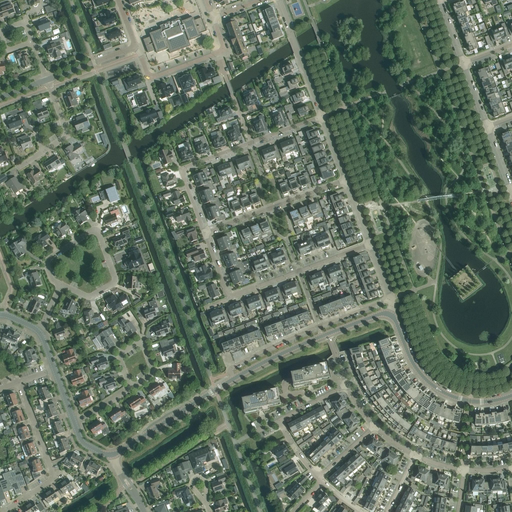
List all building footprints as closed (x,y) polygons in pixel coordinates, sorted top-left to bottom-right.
[(454,11),(464,8),(466,7),(464,1),(453,5),(454,8),(453,8),(454,11)] [(0,13),(3,13),(4,16),(14,12),(12,6),(11,5),(10,4),(9,3),(7,4),(7,5),(7,7),(2,9),(1,7),(0,7),(0,13)] [(264,18),(275,14),(273,9),(273,8),(270,9),(269,6),(258,10),(259,14),(262,13),(264,18)] [(464,8),(454,11),(456,14),(457,14),(457,16),(466,13),(468,12),(466,7),(464,8)] [(104,14),(105,17),(102,18),(103,20),(102,20),(104,25),(105,25),(105,26),(110,25),(110,26),(113,25),(113,23),(117,22),(114,15),(111,16),(109,11),(104,14)] [(457,18),(458,21),(468,18),(468,17),(466,13),(457,16),(458,18),(457,18)] [(275,14),(264,18),(266,24),(277,20),(277,19),(275,14)] [(461,26),(470,22),(472,22),(470,17),(468,17),(468,18),(458,21),(459,24),(460,24),(461,26)] [(157,54),(169,49),(170,54),(191,46),(189,42),(201,37),(199,34),(207,31),(202,18),(194,21),(193,18),(182,22),(180,19),(160,26),(161,30),(150,34),(151,37),(143,40),(148,53),(156,51),(157,54)] [(47,19),(42,21),(43,23),(39,25),(40,27),(39,27),(40,32),(45,30),(45,31),(46,31),(47,33),(52,31),(50,26),(51,26),(49,21),(48,22),(47,19)] [(227,25),(229,31),(238,27),(236,22),(235,22),(234,19),(228,21),(229,25),(227,25)] [(268,30),(279,25),(277,20),(266,24),(268,30)] [(462,31),(471,28),(474,27),(472,22),(470,22),(461,26),(462,28),(461,28),(462,31)] [(500,36),(501,39),(501,40),(505,39),(504,38),(506,37),(509,35),(505,23),(501,25),(502,28),(497,29),(500,36)] [(279,25),(268,30),(270,35),(281,31),(279,25)] [(231,36),(240,32),(238,27),(229,31),(231,36)] [(471,28),(462,31),(463,34),(464,34),(465,36),(473,33),(476,32),(474,27),(471,28)] [(501,40),(501,39),(500,36),(497,29),(492,31),(491,28),(488,30),(492,42),(495,41),(497,40),(498,42),(501,40)] [(122,37),(120,30),(108,35),(111,41),(115,40),(116,41),(119,40),(118,39),(122,37)] [(281,31),(270,35),(272,41),(284,37),(283,36),(284,36),(282,31),(281,31)] [(232,41),(242,37),(240,32),(231,36),(231,37),(230,37),(232,41)] [(466,41),(475,38),(473,33),(465,36),(466,38),(465,38),(466,41)] [(242,37),(232,41),(233,45),(234,45),(234,46),(244,42),(242,37)] [(469,46),(477,43),(475,38),(466,41),(467,44),(468,44),(469,46)] [(63,44),(61,39),(52,42),(53,45),(47,47),(50,55),(53,53),(55,59),(61,56),(59,51),(62,50),(60,45),(63,44)] [(234,46),(236,51),(246,48),(244,42),(234,46)] [(477,43),(469,46),(469,48),(470,52),(474,51),(473,50),(479,48),(477,43)] [(248,53),(246,48),(236,51),(238,56),(240,56),(242,59),(248,56),(247,53),(248,53)] [(22,54),(16,56),(17,60),(20,59),(24,69),(31,66),(27,56),(23,57),(22,54)] [(511,69),(508,58),(504,59),(505,61),(503,61),(503,62),(500,63),(505,75),(508,74),(507,71),(511,69)] [(292,73),(291,71),(294,70),(292,65),(286,68),(282,69),(284,73),(282,73),(283,77),(290,74),(290,75),(291,75),(292,75),(292,74),(292,73)] [(479,77),(489,73),(491,72),(489,67),(478,71),(479,73),(478,74),(479,77)] [(206,69),(198,72),(203,83),(211,80),(210,78),(215,75),(213,69),(207,71),(206,69)] [(482,82),(491,78),(493,77),(491,72),(489,73),(479,77),(480,80),(481,79),(482,82)] [(128,85),(125,86),(128,92),(138,88),(137,85),(141,83),(138,75),(132,78),(131,77),(128,78),(129,79),(126,80),(128,85)] [(181,84),(179,84),(180,88),(182,87),(184,91),(195,87),(194,85),(196,84),(194,81),(193,82),(190,76),(187,77),(186,76),(186,77),(184,78),(184,77),(183,77),(183,78),(179,80),(181,84)] [(491,78),(482,82),(483,84),(482,84),(483,87),(495,83),(493,77),(491,78)] [(298,87),(297,87),(297,84),(299,84),(297,79),(291,81),(287,83),(289,87),(287,87),(288,91),(295,88),(295,89),(296,89),(297,89),(297,88),(298,88),(298,87)] [(264,97),(266,96),(267,100),(273,97),(272,96),(276,94),(271,81),(267,82),(268,86),(263,88),(265,93),(262,94),(264,97)] [(486,92),(495,88),(497,88),(495,83),(483,87),(484,90),(485,90),(486,92)] [(159,86),(157,87),(159,91),(158,93),(159,95),(161,95),(162,99),(170,97),(169,95),(174,93),(172,86),(168,88),(167,89),(165,84),(163,85),(162,84),(160,85),(159,86)] [(280,93),(279,93),(281,98),(288,95),(287,90),(286,88),(279,90),(280,93)] [(487,97),(496,94),(499,93),(497,88),(495,88),(486,92),(487,94),(486,94),(487,97)] [(246,100),(243,101),(245,104),(247,103),(248,107),(254,104),(254,103),(257,102),(253,90),(249,91),(249,93),(244,95),(246,100)] [(65,99),(69,108),(75,106),(73,100),(76,99),(74,92),(68,95),(69,98),(65,99)] [(133,94),(127,96),(128,99),(133,97),(136,106),(139,105),(139,107),(147,104),(145,98),(146,97),(145,92),(134,96),(133,94)] [(294,104),(300,102),(300,103),(301,103),(302,103),(302,102),(303,102),(303,101),(302,98),(304,97),(302,93),(296,95),(290,98),(291,101),(292,101),(294,104)] [(490,102),(499,98),(500,98),(499,93),(496,94),(487,97),(488,100),(489,100),(490,102)] [(172,107),(182,104),(180,97),(170,101),(172,107)] [(491,107),(500,104),(502,103),(500,98),(499,98),(490,102),(490,104),(489,104),(491,107)] [(493,112),(503,108),(504,108),(502,103),(500,104),(491,107),(492,110),(493,110),(493,112)] [(34,106),(36,112),(37,112),(39,119),(49,115),(46,108),(43,109),(41,104),(34,106)] [(308,115),(308,114),(307,112),(309,111),(308,107),(302,109),(298,110),(299,114),(298,115),(299,118),(305,116),(306,116),(306,117),(307,117),(307,116),(308,116),(308,115)] [(216,119),(218,123),(231,118),(230,115),(232,114),(229,108),(226,109),(222,110),(223,111),(218,113),(220,118),(216,119)] [(273,115),(275,119),(272,120),(274,124),(276,123),(277,126),(283,124),(282,122),(286,121),(281,108),(277,110),(278,112),(273,115)] [(503,108),(493,112),(494,114),(493,114),(495,118),(498,117),(498,116),(506,113),(504,108),(503,108)] [(146,114),(140,116),(141,118),(139,119),(141,124),(142,123),(143,124),(148,122),(149,125),(154,123),(153,120),(158,118),(155,110),(150,112),(150,111),(145,112),(146,114)] [(24,120),(22,114),(19,115),(19,117),(14,119),(14,117),(12,116),(8,118),(8,119),(8,121),(7,121),(11,130),(23,125),(21,121),(24,120)] [(84,115),(77,118),(78,121),(78,122),(74,123),(77,130),(88,126),(85,119),(84,115)] [(256,127),(253,127),(255,131),(257,130),(258,133),(264,131),(264,130),(267,128),(262,115),(258,117),(259,119),(254,122),(256,127)] [(228,131),(230,136),(229,136),(230,140),(231,140),(233,143),(239,141),(238,139),(242,138),(237,125),(233,126),(234,129),(228,131)] [(307,136),(309,139),(309,140),(316,137),(319,136),(317,132),(315,133),(314,130),(304,133),(306,137),(307,136)] [(212,137),(214,142),(213,143),(214,146),(215,146),(216,149),(222,147),(222,145),(225,144),(220,131),(216,133),(217,135),(212,137)] [(502,137),(503,140),(511,137),(511,135),(510,132),(502,135),(503,137),(502,137)] [(23,150),(33,146),(30,138),(28,139),(26,135),(17,139),(20,147),(23,148),(23,150)] [(201,141),(195,143),(197,148),(196,149),(198,152),(199,152),(200,155),(206,153),(205,151),(209,150),(204,137),(200,138),(201,141)] [(309,140),(309,139),(307,140),(308,143),(310,143),(311,146),(319,144),(321,143),(320,138),(317,139),(316,137),(309,140)] [(506,145),(511,142),(511,137),(503,140),(504,143),(505,143),(506,145)] [(286,141),(288,148),(290,153),(295,151),(296,153),(299,152),(295,140),(292,141),(292,140),(290,141),(289,140),(286,141)] [(290,153),(288,148),(286,141),(282,142),(283,144),(281,145),(278,146),(282,158),(286,157),(285,155),(290,153)] [(182,158),(183,161),(189,159),(189,158),(193,156),(187,143),(183,144),(185,148),(179,150),(181,155),(180,155),(181,158),(182,158)] [(74,148),(72,146),(66,150),(68,153),(67,154),(71,161),(79,156),(78,155),(84,151),(79,144),(74,148)] [(319,144),(311,146),(310,147),(311,150),(312,150),(314,153),(321,150),(324,150),(322,145),(320,146),(319,144)] [(267,148),(270,155),(272,160),(277,158),(277,160),(281,159),(276,146),(274,148),(273,147),(271,148),(271,147),(267,148)] [(272,160),(270,155),(267,148),(264,149),(264,151),(262,151),(262,152),(260,153),(264,165),(268,164),(267,162),(272,160)] [(171,152),(168,153),(167,149),(158,153),(160,158),(159,158),(161,161),(162,161),(164,166),(172,163),(171,159),(173,158),(171,152)] [(324,157),(326,156),(325,152),(322,153),(321,150),(314,153),(312,153),(313,157),(315,156),(316,160),(324,157)] [(44,164),(49,171),(54,168),(55,169),(62,165),(59,162),(56,156),(44,164)] [(241,158),(242,159),(245,169),(250,167),(251,170),(255,168),(250,156),(247,157),(245,158),(245,156),(241,158)] [(326,164),(329,163),(327,159),(325,160),(324,157),(316,160),(315,160),(316,164),(317,163),(319,166),(319,167),(326,164)] [(245,169),(242,159),(241,158),(238,159),(238,160),(236,161),(236,162),(233,163),(238,175),(241,173),(240,170),(245,169)] [(223,165),(225,170),(227,175),(232,174),(233,177),(236,175),(232,163),(229,164),(227,165),(226,163),(223,165)] [(329,171),(331,170),(330,165),(327,166),(326,164),(319,167),(319,166),(317,167),(318,170),(320,170),(321,173),(329,171)] [(227,175),(225,170),(223,165),(219,166),(220,167),(218,168),(215,169),(220,182),(223,180),(222,177),(227,175)] [(195,182),(206,178),(207,178),(206,174),(208,173),(207,168),(200,171),(201,174),(197,175),(193,177),(195,182)] [(33,171),(27,175),(29,178),(28,179),(30,182),(31,181),(33,184),(39,180),(38,178),(42,175),(39,170),(34,173),(33,171)] [(321,173),(320,174),(321,177),(322,177),(324,180),(328,179),(334,177),(332,172),(330,173),(329,171),(321,173)] [(292,190),(293,192),(297,190),(296,188),(299,188),(298,187),(301,186),(298,176),(297,176),(296,174),(291,176),(289,172),(286,173),(287,177),(288,180),(292,190)] [(301,186),(302,188),(306,187),(306,185),(308,184),(311,183),(307,173),(301,175),(300,172),(297,174),(296,174),(297,176),(298,176),(301,186)] [(0,183),(1,184),(8,179),(5,174),(0,177),(0,183)] [(163,180),(166,188),(170,186),(170,187),(171,187),(173,186),(174,185),(178,183),(175,175),(169,177),(168,174),(162,176),(163,180)] [(15,178),(6,183),(8,187),(10,186),(15,194),(24,188),(21,183),(19,184),(15,178)] [(206,178),(195,182),(196,183),(195,183),(197,188),(201,186),(205,185),(206,188),(213,185),(211,181),(207,182),(206,178)] [(292,190),(288,180),(283,182),(282,179),(278,181),(279,185),(280,185),(281,190),(283,195),(288,193),(287,192),(289,191),(292,190)] [(202,198),(202,199),(212,195),(213,195),(212,191),(215,190),(213,185),(206,188),(207,191),(203,192),(200,193),(201,198),(202,198)] [(111,203),(120,200),(115,187),(102,192),(105,201),(109,199),(111,203)] [(246,195),(250,205),(253,204),(253,205),(255,204),(256,206),(260,204),(258,198),(256,194),(255,189),(251,191),(252,193),(246,195)] [(182,195),(180,196),(178,191),(172,194),(174,198),(173,199),(175,205),(185,202),(182,195)] [(237,199),(241,209),(243,208),(244,208),(246,207),(246,209),(251,207),(250,205),(246,195),(245,193),(242,194),(243,197),(237,199)] [(331,204),(343,200),(341,196),(339,197),(338,194),(328,197),(330,201),(331,200),(333,203),(331,204)] [(212,201),(213,204),(219,202),(218,197),(214,199),(212,195),(213,195),(212,195),(202,199),(204,204),(207,203),(212,201)] [(227,203),(231,212),(234,211),(234,212),(237,211),(237,212),(242,211),(241,209),(237,199),(236,196),(232,198),(233,200),(227,203)] [(331,204),(332,207),(331,208),(333,211),(334,211),(345,207),(344,202),(341,203),(340,201),(343,200),(331,204)] [(219,202),(213,204),(214,207),(209,209),(206,210),(208,215),(208,216),(220,211),(218,207),(221,206),(219,202)] [(309,207),(314,220),(317,218),(316,216),(322,213),(319,204),(316,205),(315,204),(313,205),(313,203),(308,205),(309,207)] [(300,211),(305,223),(308,222),(307,219),(313,217),(314,220),(309,207),(306,208),(304,209),(303,207),(299,209),(300,211)] [(345,207),(334,211),(335,214),(336,214),(338,217),(336,217),(336,218),(348,213),(346,209),(344,210),(343,208),(345,207)] [(84,216),(87,214),(84,209),(80,211),(80,210),(73,214),(76,218),(75,219),(77,221),(78,221),(80,225),(87,221),(84,216)] [(118,225),(117,222),(118,221),(116,217),(120,215),(118,210),(110,213),(111,216),(105,218),(108,225),(111,224),(112,227),(118,225)] [(179,213),(175,215),(178,222),(182,221),(186,220),(187,222),(191,221),(190,218),(190,217),(188,210),(183,212),(183,211),(179,212),(179,213)] [(304,223),(305,223),(300,211),(297,212),(297,211),(295,212),(294,210),(290,212),(292,218),(293,222),(295,227),(299,225),(298,223),(303,221),(304,223)] [(220,211),(208,216),(210,221),(214,220),(213,220),(218,218),(219,221),(226,219),(224,214),(221,215),(220,211)] [(348,213),(336,218),(337,221),(339,220),(340,224),(339,224),(350,220),(349,216),(346,217),(345,214),(348,214),(348,213)] [(350,220),(339,224),(340,228),(341,227),(343,230),(341,231),(353,227),(351,223),(349,224),(348,221),(350,220)] [(258,226),(262,236),(267,234),(268,237),(272,235),(270,231),(269,226),(267,221),(262,222),(263,224),(260,225),(261,225),(258,226)] [(64,231),(68,228),(65,223),(61,225),(55,229),(60,238),(66,234),(64,231)] [(249,230),(252,240),(258,238),(259,240),(263,239),(262,236),(258,226),(257,224),(253,226),(253,228),(251,228),(251,229),(249,230)] [(344,238),(355,234),(354,229),(351,230),(350,228),(353,227),(341,231),(342,234),(344,234),(345,237),(344,238)] [(186,232),(188,238),(189,238),(191,242),(197,240),(195,236),(197,235),(195,228),(186,232)] [(239,233),(243,243),(249,241),(250,244),(253,242),(252,240),(249,230),(248,228),(243,229),(244,231),(242,232),(239,233)] [(128,243),(127,240),(130,238),(131,237),(129,233),(130,232),(128,229),(122,231),(123,235),(123,236),(113,240),(116,247),(120,246),(121,247),(124,246),(123,244),(128,243)] [(321,237),(325,247),(329,246),(328,245),(330,244),(333,243),(329,230),(325,232),(326,235),(321,237)] [(219,246),(226,244),(230,242),(229,238),(232,237),(231,232),(224,234),(225,238),(221,239),(217,241),(219,246)] [(45,241),(49,238),(46,233),(41,235),(34,239),(41,249),(47,245),(45,241)] [(335,234),(332,235),(337,248),(341,247),(338,240),(337,240),(336,238),(335,234)] [(355,234),(344,238),(345,241),(346,240),(348,244),(352,243),(358,241),(356,236),(354,237),(353,235),(355,234)] [(325,247),(321,237),(316,238),(315,235),(312,237),(316,249),(319,248),(321,247),(322,249),(325,247)] [(24,255),(26,253),(21,247),(26,243),(23,237),(17,241),(18,242),(10,247),(18,258),(23,255),(23,256),(24,255)] [(308,242),(303,243),(307,254),(311,253),(310,252),(312,251),(312,250),(315,249),(310,237),(307,239),(308,242)] [(226,244),(219,246),(220,246),(220,247),(221,252),(225,250),(229,249),(230,252),(237,249),(235,245),(231,246),(230,242),(226,244)] [(307,254),(303,243),(298,245),(297,242),(294,244),(298,256),(301,255),(303,254),(304,256),(307,254)] [(276,252),(281,264),(284,263),(284,261),(286,261),(286,260),(289,259),(284,247),(281,248),(281,250),(276,252)] [(127,267),(128,268),(129,267),(129,268),(133,266),(134,267),(135,268),(138,266),(139,266),(143,264),(140,255),(137,249),(128,252),(130,258),(126,260),(127,262),(126,262),(125,263),(125,264),(125,265),(125,266),(126,267),(127,267)] [(186,252),(188,258),(194,256),(196,262),(206,258),(203,250),(196,253),(195,249),(186,252)] [(226,263),(227,262),(236,259),(238,259),(236,255),(239,254),(237,249),(230,252),(231,255),(227,256),(224,257),(225,262),(226,262),(226,263)] [(281,264),(276,252),(271,254),(271,252),(267,253),(272,266),(275,264),(275,265),(277,264),(277,265),(281,264)] [(258,259),(263,271),(266,270),(266,268),(268,267),(270,266),(266,254),(262,255),(263,257),(258,259)] [(354,266),(355,266),(366,262),(364,258),(362,259),(361,256),(352,259),(353,263),(355,262),(356,266),(354,266)] [(236,265),(237,268),(243,266),(242,261),(238,263),(236,259),(227,262),(226,263),(228,268),(231,267),(236,265)] [(263,271),(258,259),(253,261),(253,259),(249,260),(254,272),(257,271),(257,272),(259,271),(259,272),(263,271)] [(366,262),(355,266),(354,266),(356,270),(357,269),(358,272),(357,273),(368,269),(367,265),(364,266),(364,263),(366,262)] [(333,267),(337,278),(342,276),(343,279),(346,278),(342,266),(339,267),(339,266),(337,267),(336,265),(333,267)] [(200,282),(201,281),(202,282),(204,281),(205,280),(213,277),(210,269),(206,271),(206,269),(207,269),(205,266),(199,268),(201,273),(197,274),(200,282)] [(232,279),(232,280),(243,276),(241,272),(245,270),(243,266),(237,268),(238,271),(233,273),(230,274),(232,279)] [(337,278),(333,267),(329,268),(330,269),(328,270),(328,271),(325,272),(329,284),(333,283),(332,280),(337,278)] [(368,269),(357,273),(358,276),(360,276),(361,279),(359,280),(371,276),(369,271),(367,272),(366,270),(369,269),(368,269)] [(29,276),(33,288),(41,285),(37,273),(33,274),(31,271),(24,274),(26,277),(29,276)] [(314,274),(319,285),(324,283),(325,286),(328,284),(324,273),(321,274),(321,273),(318,274),(318,272),(314,274)] [(319,285),(314,274),(311,275),(311,276),(309,277),(310,278),(307,279),(311,291),(315,289),(314,286),(319,285)] [(243,276),(232,280),(234,285),(237,284),(242,282),(243,285),(250,283),(248,278),(245,279),(244,275),(243,276)] [(362,287),(363,286),(373,282),(372,278),(369,279),(369,277),(371,276),(359,280),(361,283),(362,282),(363,286),(362,286),(362,287)] [(128,285),(128,286),(128,289),(135,290),(135,282),(137,283),(138,277),(128,277),(128,282),(127,282),(127,285),(128,285)] [(288,283),(289,286),(292,294),(297,292),(298,295),(302,294),(298,283),(295,284),(294,283),(292,284),(292,282),(288,283)] [(364,293),(369,292),(376,289),(374,285),(372,286),(371,283),(374,282),(373,282),(363,286),(362,287),(363,290),(365,289),(366,293),(364,293)] [(292,294),(289,286),(288,283),(285,285),(285,286),(283,287),(284,288),(281,289),(285,300),(288,299),(287,296),(292,294)] [(217,288),(215,284),(208,287),(212,298),(219,296),(218,292),(217,288)] [(270,290),(274,301),(279,299),(280,302),(284,301),(279,290),(276,291),(276,290),(274,290),(273,289),(270,290)] [(376,289),(369,292),(364,293),(366,296),(367,296),(369,300),(372,298),(373,298),(379,296),(377,292),(375,292),(374,290),(376,289)] [(274,301),(270,290),(266,292),(267,293),(265,294),(265,295),(262,296),(267,307),(270,306),(269,303),(274,301)] [(107,300),(106,301),(108,304),(107,305),(107,306),(107,308),(108,309),(109,310),(111,310),(112,309),(113,311),(117,309),(118,311),(131,303),(125,294),(122,296),(117,300),(114,295),(113,296),(114,297),(108,301),(107,300)] [(349,306),(351,305),(351,307),(355,305),(351,295),(345,297),(349,306)] [(252,297),(256,309),(256,308),(261,306),(262,309),(265,308),(261,296),(258,297),(258,296),(256,297),(255,296),(252,297)] [(36,315),(41,304),(38,303),(39,300),(34,297),(32,301),(33,301),(28,312),(36,315)] [(256,309),(252,297),(248,298),(249,300),(247,301),(247,302),(244,303),(248,314),(252,313),(251,311),(256,309)] [(343,308),(345,307),(346,309),(349,307),(349,306),(345,297),(340,299),(343,308)] [(338,310),(340,309),(341,311),(344,309),(343,308),(340,299),(335,301),(338,310)] [(74,316),(77,309),(73,308),(75,303),(68,300),(66,303),(66,304),(64,309),(71,313),(70,314),(74,316)] [(157,306),(155,301),(149,303),(151,309),(144,311),(147,320),(150,319),(151,319),(151,320),(152,319),(153,319),(153,318),(153,317),(157,316),(154,307),(157,306)] [(333,312),(335,311),(335,313),(339,311),(338,310),(335,301),(329,303),(333,312)] [(233,304),(238,316),(238,315),(243,313),(244,316),(247,315),(243,303),(240,304),(240,303),(238,304),(237,303),(233,304)] [(327,314),(329,313),(330,315),(333,313),(333,312),(329,303),(324,305),(327,314)] [(238,316),(233,304),(230,305),(231,307),(228,307),(229,308),(226,310),(230,321),(234,320),(233,318),(238,316)] [(327,314),(324,305),(318,307),(319,309),(318,309),(319,312),(320,312),(322,316),(324,315),(325,317),(328,315),(327,314)] [(215,311),(219,322),(224,320),(225,323),(229,322),(225,310),(222,311),(221,310),(219,311),(219,309),(215,311)] [(95,322),(100,321),(99,315),(94,316),(93,311),(84,312),(87,325),(95,323),(95,322)] [(219,322),(215,311),(212,312),(212,314),(210,314),(211,315),(208,316),(212,328),(215,327),(214,324),(219,322)] [(305,322),(305,324),(309,323),(308,321),(310,320),(309,316),(310,315),(309,313),(308,313),(307,311),(301,313),(305,322)] [(300,324),(299,324),(300,326),(303,325),(303,323),(305,322),(301,313),(296,315),(300,324)] [(294,326),(295,328),(298,327),(297,325),(299,324),(300,324),(296,315),(291,317),(294,326)] [(289,328),(289,330),(293,329),(292,327),(294,326),(291,317),(285,319),(289,328)] [(128,324),(124,319),(118,323),(122,328),(123,327),(125,330),(125,331),(125,332),(125,333),(126,333),(127,333),(129,336),(136,331),(131,322),(128,324)] [(289,328),(285,319),(280,321),(284,330),(283,330),(284,332),(287,331),(287,329),(289,328)] [(170,328),(167,320),(161,322),(162,326),(155,328),(158,337),(162,335),(163,336),(164,336),(165,336),(165,335),(165,334),(169,333),(167,329),(170,328)] [(278,332),(279,334),(282,333),(281,331),(283,330),(284,330),(280,321),(275,323),(278,332)] [(56,339),(66,335),(63,328),(62,324),(58,323),(56,327),(57,330),(54,331),(56,339)] [(273,334),(273,336),(277,335),(276,333),(278,332),(275,323),(269,325),(273,334)] [(271,335),(273,334),(269,325),(264,327),(268,338),(271,337),(271,335)] [(105,347),(107,350),(115,345),(109,337),(114,333),(111,327),(105,331),(99,335),(95,338),(101,347),(102,347),(103,348),(104,347),(105,347)] [(253,331),(257,340),(259,339),(259,341),(263,340),(259,329),(253,331)] [(6,340),(11,342),(15,333),(10,330),(7,337),(4,336),(1,341),(4,343),(6,340)] [(257,340),(253,331),(248,333),(251,342),(253,341),(254,343),(257,342),(257,340)] [(15,333),(11,342),(16,345),(15,347),(18,349),(20,343),(17,342),(20,335),(15,333)] [(242,335),(246,344),(248,343),(249,345),(252,344),(251,342),(248,333),(242,335)] [(237,337),(240,346),(241,346),(243,345),(243,347),(247,346),(246,344),(242,335),(237,337)] [(232,339),(235,348),(237,347),(238,349),(241,348),(241,346),(240,346),(237,337),(232,339)] [(381,348),(391,344),(395,343),(394,341),(392,342),(390,338),(383,340),(383,339),(379,341),(379,342),(378,342),(381,348)] [(169,346),(162,349),(163,350),(161,350),(160,351),(161,354),(162,354),(164,353),(165,357),(169,356),(169,357),(170,357),(171,357),(171,356),(172,356),(172,355),(177,353),(174,345),(176,344),(174,339),(168,341),(169,346)] [(226,341),(230,350),(232,349),(233,351),(236,350),(235,348),(232,339),(226,341)] [(230,350),(226,341),(221,343),(222,345),(221,345),(222,348),(223,348),(224,352),(227,351),(227,353),(231,352),(230,350)] [(391,344),(381,348),(383,354),(395,349),(393,345),(395,344),(395,343),(391,344)] [(354,348),(355,349),(350,350),(351,352),(350,352),(352,356),(361,353),(363,353),(362,347),(359,348),(358,347),(354,348)] [(26,358),(36,355),(34,349),(27,352),(26,349),(19,351),(20,354),(24,353),(26,358)] [(74,356),(77,355),(75,349),(72,350),(68,351),(70,354),(63,357),(66,364),(76,361),(74,356)] [(395,349),(383,354),(385,359),(399,354),(398,353),(396,353),(395,349)] [(399,354),(385,359),(387,366),(399,360),(397,356),(399,355),(399,354)] [(36,355),(26,358),(28,363),(25,364),(26,368),(32,366),(31,363),(38,360),(36,355)] [(109,366),(106,358),(99,361),(97,358),(91,360),(93,366),(97,364),(99,370),(102,369),(103,369),(103,370),(104,370),(105,370),(105,369),(106,369),(106,368),(109,366)] [(362,358),(353,361),(354,362),(353,363),(355,366),(364,363),(362,358)] [(399,360),(387,366),(390,372),(404,365),(403,363),(401,364),(399,360)] [(291,373),(294,389),(318,384),(318,382),(330,379),(326,363),(302,368),(303,370),(291,373)] [(364,363),(355,366),(355,368),(357,372),(365,368),(364,363)] [(183,364),(180,364),(176,364),(176,370),(169,370),(169,371),(168,372),(168,375),(169,375),(169,378),(170,378),(170,379),(171,380),(173,380),(174,379),(174,378),(180,378),(180,373),(183,373),(183,364)] [(404,365),(390,372),(394,378),(405,371),(402,367),(404,366),(404,365)] [(365,368),(357,372),(357,373),(359,377),(367,373),(365,368)] [(82,370),(80,371),(80,370),(76,372),(77,375),(71,378),(73,385),(84,381),(82,376),(85,375),(82,370)] [(398,383),(407,376),(410,374),(409,373),(407,374),(405,371),(394,378),(398,383)] [(367,373),(359,377),(360,378),(359,378),(361,382),(370,378),(367,373)] [(410,374),(407,376),(398,383),(402,389),(410,382),(412,380),(409,377),(411,376),(410,374)] [(113,390),(113,389),(113,388),(116,387),(113,379),(106,381),(105,378),(98,381),(101,387),(105,386),(107,391),(110,389),(111,390),(112,390),(113,390)] [(370,378),(361,382),(362,383),(361,383),(364,387),(372,382),(370,378)] [(412,380),(410,382),(402,389),(406,394),(417,383),(416,382),(415,384),(412,380)] [(367,392),(375,387),(372,382),(364,387),(365,388),(364,388),(367,392)] [(167,392),(165,388),(162,384),(159,386),(157,383),(148,389),(152,396),(159,391),(162,395),(167,392)] [(411,398),(418,391),(420,389),(417,386),(418,384),(417,383),(406,394),(411,398)] [(40,396),(49,393),(48,391),(49,390),(48,387),(42,389),(41,386),(35,388),(36,391),(38,390),(40,396)] [(375,387),(367,392),(367,393),(370,397),(377,391),(375,387)] [(242,398),(242,399),(245,415),(269,410),(269,407),(280,405),(277,389),(253,394),(253,396),(242,398)] [(420,389),(418,391),(411,398),(416,403),(426,391),(425,390),(423,392),(420,389)] [(90,390),(88,391),(87,391),(84,392),(85,396),(78,398),(81,406),(91,402),(90,397),(92,396),(90,390)] [(426,391),(416,403),(422,407),(429,396),(426,394),(427,392),(426,391)] [(374,403),(382,397),(383,396),(380,392),(378,393),(371,398),(372,399),(371,400),(374,403)] [(8,402),(16,399),(14,394),(10,395),(9,393),(3,395),(4,398),(6,397),(8,402)] [(49,393),(40,396),(41,399),(39,400),(40,405),(41,406),(47,403),(46,400),(52,398),(51,395),(49,395),(49,393)] [(146,403),(145,401),(143,397),(140,399),(138,396),(128,402),(133,409),(140,404),(141,406),(146,403)] [(335,407),(344,401),(341,397),(339,398),(338,396),(328,401),(330,404),(332,403),(335,407)] [(422,407),(427,411),(435,398),(434,397),(433,399),(429,396),(422,407)] [(385,401),(382,397),(374,403),(375,404),(374,404),(378,407),(385,401)] [(435,398),(427,411),(433,414),(439,402),(435,400),(436,399),(435,398)] [(16,399),(8,402),(10,407),(8,408),(9,411),(15,409),(14,406),(18,405),(16,399)] [(385,401),(378,407),(379,408),(378,409),(381,412),(388,405),(390,404),(386,400),(385,401)] [(344,401),(335,407),(338,411),(336,413),(339,417),(347,411),(345,408),(347,406),(344,401)] [(439,402),(433,414),(439,417),(445,403),(444,402),(443,404),(439,402)] [(47,413),(55,410),(54,408),(55,407),(54,404),(48,406),(47,403),(41,406),(40,405),(38,406),(39,409),(39,410),(41,411),(42,411),(45,410),(47,413)] [(445,403),(439,417),(446,419),(450,407),(446,406),(447,404),(445,403)] [(393,408),(390,404),(388,405),(381,412),(382,412),(382,413),(385,416),(393,408)] [(316,409),(321,417),(326,415),(321,406),(316,409)] [(450,407),(446,419),(452,421),(456,407),(455,407),(454,409),(450,407)] [(459,423),(462,411),(457,410),(458,407),(456,407),(452,421),(459,423)] [(499,411),(500,413),(502,423),(509,422),(509,421),(510,420),(509,416),(507,417),(506,411),(507,411),(505,407),(503,407),(504,410),(499,411)] [(393,408),(385,416),(386,416),(386,417),(389,420),(397,411),(393,408)] [(15,409),(9,411),(11,417),(13,416),(14,419),(23,416),(21,410),(16,412),(15,409)] [(120,417),(122,419),(125,424),(130,420),(127,416),(126,414),(123,410),(120,412),(118,409),(109,415),(113,421),(120,417)] [(312,411),(316,420),(321,417),(316,409),(312,411)] [(493,410),(494,413),(495,424),(502,423),(500,413),(499,411),(495,411),(495,409),(493,410)] [(47,413),(48,417),(45,418),(46,423),(48,422),(53,420),(52,417),(58,415),(57,412),(56,412),(55,410),(47,413)] [(307,414),(311,422),(316,420),(312,411),(307,414)] [(347,411),(339,417),(342,422),(344,420),(347,424),(356,418),(352,413),(350,415),(347,411)] [(397,411),(389,420),(390,420),(390,421),(393,423),(399,416),(401,415),(397,411)] [(311,422),(307,414),(302,416),(307,425),(311,422)] [(23,416),(14,419),(16,424),(14,425),(15,428),(21,426),(20,423),(25,421),(23,416)] [(297,419),(303,430),(308,427),(307,425),(302,416),(297,419)] [(399,416),(393,423),(394,424),(394,425),(397,427),(403,420),(399,416)] [(356,418),(347,424),(350,428),(348,430),(351,433),(358,426),(357,424),(359,422),(356,418)] [(293,421),(298,432),(303,430),(297,419),(293,421)] [(51,425),(53,430),(61,427),(60,425),(61,424),(60,421),(54,423),(53,420),(48,422),(49,425),(51,425)] [(403,420),(397,427),(399,428),(398,428),(402,430),(407,423),(403,420)] [(107,428),(106,427),(106,426),(104,423),(101,424),(99,421),(89,427),(94,434),(101,429),(102,432),(107,428)] [(298,432),(293,421),(290,423),(290,424),(288,425),(293,435),(298,432)] [(407,423),(402,430),(403,431),(403,432),(407,434),(412,426),(407,423)] [(414,425),(408,435),(410,435),(409,436),(413,438),(418,430),(419,428),(414,425)] [(18,436),(20,435),(29,432),(27,427),(22,428),(21,426),(15,428),(18,436)] [(53,430),(54,434),(55,436),(53,436),(54,439),(60,437),(59,434),(64,432),(63,429),(62,429),(61,427),(53,430)] [(333,434),(339,441),(343,438),(337,430),(333,434)] [(418,430),(413,438),(414,438),(414,439),(418,440),(422,432),(418,430)] [(422,432),(418,440),(419,441),(419,442),(423,443),(427,435),(428,432),(424,430),(422,432)] [(18,436),(20,441),(21,444),(27,442),(26,439),(31,438),(29,432),(20,435),(21,435),(18,436)] [(329,438),(335,445),(339,441),(333,434),(329,438)] [(424,444),(428,445),(432,437),(427,435),(423,443),(424,443),(424,444)] [(432,437),(428,445),(429,446),(429,447),(433,447),(437,437),(432,435),(432,437)] [(325,441),(331,449),(335,445),(329,438),(328,438),(327,436),(323,440),(325,441)] [(57,442),(59,447),(68,444),(67,442),(68,441),(67,438),(61,440),(60,437),(54,439),(53,440),(54,443),(57,442)] [(437,437),(433,447),(435,448),(434,449),(438,449),(442,439),(437,437)] [(371,450),(378,442),(374,438),(372,440),(370,439),(363,446),(366,449),(367,447),(371,450)] [(440,450),(444,451),(447,440),(442,439),(438,449),(440,450)] [(321,445),(327,452),(331,449),(325,441),(321,445)] [(27,442),(21,444),(22,447),(25,446),(26,452),(35,449),(33,443),(28,445),(27,442)] [(378,442),(371,450),(375,453),(373,455),(378,459),(384,450),(380,448),(382,445),(378,442)] [(315,447),(317,449),(323,456),(327,452),(321,445),(319,443),(315,447)] [(68,444),(59,447),(61,453),(59,453),(60,456),(66,454),(65,452),(71,449),(69,446),(68,446),(68,444)] [(274,452),(278,458),(289,452),(284,445),(280,448),(278,445),(271,449),(273,452),(274,452)] [(213,452),(212,452),(210,448),(190,456),(195,469),(202,466),(200,462),(206,459),(207,461),(214,458),(213,457),(215,456),(216,456),(216,455),(215,452),(214,452),(213,452)] [(35,449),(26,452),(28,457),(26,458),(27,461),(33,458),(32,456),(37,454),(35,449)] [(313,452),(319,459),(323,456),(317,449),(313,452)] [(384,450),(378,459),(382,462),(384,460),(388,463),(394,454),(389,451),(388,453),(384,450)] [(319,459),(313,452),(308,456),(314,463),(316,461),(316,462),(319,459)] [(75,465),(79,457),(77,456),(77,455),(74,453),(71,459),(68,457),(65,465),(67,466),(68,466),(70,466),(71,465),(72,463),(75,465)] [(353,456),(361,465),(365,461),(357,453),(353,456)] [(394,454),(388,463),(392,466),(390,468),(394,470),(399,461),(397,459),(399,457),(394,454)] [(349,460),(357,469),(361,465),(353,456),(349,460)] [(79,457),(75,465),(78,466),(78,467),(78,469),(79,470),(82,472),(85,465),(82,464),(85,459),(82,457),(81,458),(79,457)] [(30,465),(31,465),(33,468),(41,465),(39,459),(34,461),(33,458),(27,461),(28,464),(29,463),(29,464),(29,465),(30,465)] [(345,464),(353,472),(357,469),(349,460),(345,464)] [(85,465),(82,472),(84,473),(85,472),(86,472),(87,472),(88,471),(91,473),(95,465),(93,464),(93,463),(90,461),(87,467),(85,465)] [(292,464),(293,464),(291,461),(279,468),(281,472),(285,470),(289,476),(298,470),(294,464),(292,465),(292,464)] [(185,470),(189,468),(190,468),(187,462),(177,465),(178,468),(174,469),(176,476),(178,481),(187,478),(185,473),(186,473),(185,470)] [(341,467),(349,476),(353,472),(345,464),(341,467)] [(32,474),(34,480),(40,477),(38,472),(43,470),(41,465),(33,468),(34,471),(33,472),(32,472),(32,473),(32,474)] [(101,474),(100,473),(100,472),(100,471),(99,471),(101,467),(98,465),(97,466),(95,465),(91,473),(96,476),(95,478),(96,478),(101,474)] [(337,471),(343,478),(345,480),(349,476),(341,467),(337,471)] [(420,480),(424,469),(418,467),(417,470),(415,469),(411,479),(414,480),(415,478),(420,480)] [(424,469),(420,480),(425,481),(424,484),(429,485),(432,475),(428,474),(429,471),(424,469)] [(8,472),(12,483),(18,481),(20,487),(26,485),(21,474),(16,476),(14,470),(8,472)] [(333,475),(339,482),(343,478),(337,471),(333,475)] [(4,493),(9,491),(7,485),(12,483),(8,472),(3,474),(5,480),(0,481),(0,483),(1,487),(4,493)] [(376,477),(378,478),(387,482),(389,477),(379,472),(376,477)] [(432,475),(429,485),(434,487),(435,485),(440,486),(443,475),(437,474),(436,477),(432,475)] [(222,483),(226,481),(224,475),(217,478),(219,481),(212,484),(215,493),(220,491),(220,488),(223,487),(222,483)] [(329,479),(335,485),(339,482),(333,475),(330,477),(331,477),(329,479)] [(443,475),(440,486),(445,487),(444,489),(448,490),(450,480),(447,479),(448,477),(443,475)] [(289,493),(291,494),(289,496),(292,500),(294,497),(295,499),(299,496),(301,494),(300,494),(304,490),(300,486),(301,484),(301,485),(307,479),(304,476),(299,482),(300,483),(298,484),(289,493)] [(387,482),(378,478),(376,483),(384,487),(387,482)] [(64,483),(68,490),(73,487),(74,489),(77,487),(74,482),(71,484),(68,479),(65,481),(66,482),(64,483)] [(155,486),(160,484),(158,479),(151,482),(152,487),(147,488),(151,500),(159,497),(155,486)] [(492,492),(497,492),(496,479),(490,480),(491,483),(487,483),(488,495),(492,495),(492,492)] [(502,491),(502,494),(507,493),(507,491),(508,490),(506,489),(505,481),(502,482),(501,479),(502,479),(496,479),(497,492),(502,491)] [(468,493),(468,494),(473,495),(473,496),(478,496),(478,492),(478,480),(472,480),(473,480),(473,483),(469,483),(468,491),(467,491),(468,493)] [(483,495),(488,495),(487,483),(484,483),(484,480),(478,480),(478,492),(483,493),(483,495)] [(7,485),(9,491),(14,489),(16,494),(22,492),(20,487),(18,481),(12,483),(7,485)] [(61,491),(59,492),(62,497),(66,494),(65,492),(68,490),(64,483),(61,484),(61,483),(58,485),(61,491)] [(373,487),(382,492),(384,487),(376,483),(373,487)] [(371,492),(380,497),(382,492),(373,487),(371,492)] [(416,491),(407,487),(405,492),(413,496),(416,491)] [(186,505),(186,504),(187,506),(188,506),(191,505),(191,504),(191,503),(193,502),(191,497),(188,490),(185,492),(183,488),(174,492),(175,494),(176,495),(182,493),(186,505)] [(283,488),(273,493),(277,500),(281,498),(280,495),(285,492),(283,488)] [(48,493),(53,500),(58,497),(60,500),(62,498),(62,497),(59,492),(56,494),(53,489),(50,491),(50,492),(48,493)] [(369,497),(377,501),(380,497),(371,492),(369,497)] [(405,492),(402,497),(411,501),(413,496),(405,492)] [(53,500),(48,493),(46,494),(46,493),(42,495),(46,500),(43,502),(47,508),(50,506),(48,504),(53,500)] [(315,507),(320,511),(325,507),(322,505),(329,498),(327,497),(327,496),(325,494),(323,493),(321,495),(320,495),(319,497),(316,500),(319,503),(315,507)] [(366,502),(375,506),(377,501),(369,497),(366,502)] [(400,502),(411,507),(413,502),(411,501),(402,497),(400,502)] [(226,499),(221,500),(218,501),(219,504),(214,507),(215,511),(221,511),(226,510),(224,505),(228,504),(226,499)] [(169,500),(158,504),(159,507),(154,509),(155,511),(168,511),(167,506),(170,504),(169,500)] [(31,504),(29,506),(32,511),(35,511),(38,510),(39,511),(40,511),(45,509),(41,503),(37,506),(33,501),(30,503),(31,504)] [(375,506),(366,502),(364,507),(372,511),(373,509),(375,506)] [(400,502),(397,506),(406,511),(408,511),(411,507),(400,502)]
